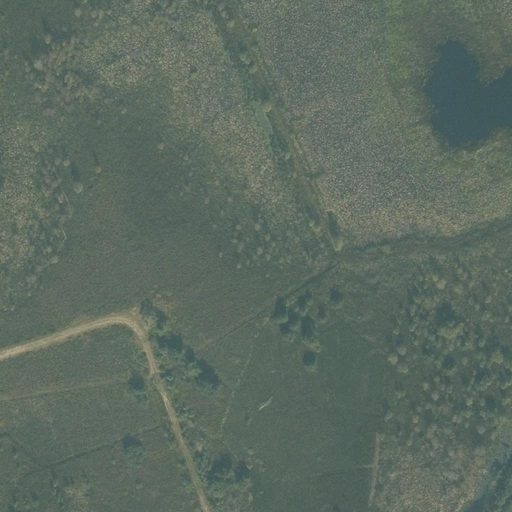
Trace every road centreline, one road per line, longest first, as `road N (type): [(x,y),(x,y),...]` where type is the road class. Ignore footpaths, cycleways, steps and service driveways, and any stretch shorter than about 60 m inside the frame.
road 1 (track): [(227,0),(334,262),(157,379)]
road 2 (track): [(0,352),(109,320),(130,322),(205,511)]
road 3 (track): [(334,262),(463,242),(511,222)]
